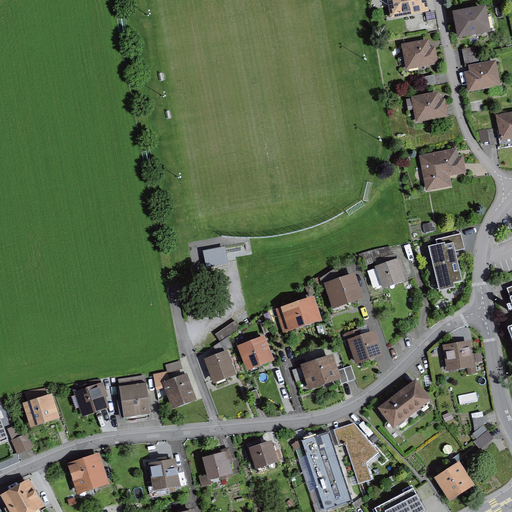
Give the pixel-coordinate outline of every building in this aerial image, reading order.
[(389,0),(393,20),(428,13),(425,0),(389,0)] [(462,23),(457,24),(460,40),(490,34),(485,10),(460,15),(462,23)] [(428,43),(404,48),(408,71),(438,65),(436,50),(430,52),(428,43)] [(464,60),(478,58),(477,49),(462,52),(464,60)] [(465,68),(480,66),(478,58),(464,60),(465,68)] [(495,63),(480,66),(465,68),(469,93),(499,88),(495,63)] [(423,89),(436,87),(435,77),(421,79),(423,89)] [(436,96),(412,100),(416,123),(446,117),(443,103),(438,104),(436,96)] [(511,116),(499,119),(503,142),(511,140),(511,116)] [(456,153),(422,159),(428,193),(452,189),(449,177),(466,174),(464,160),(458,162),(456,153)] [(440,247),(432,249),(443,292),(456,289),(454,283),(464,281),(456,252),(464,250),(460,237),(438,243),(440,247)] [(192,273),(229,265),(226,248),(189,255),(192,273)] [(399,262),(377,270),(385,290),(406,283),(399,262)] [(356,278),(327,287),(334,310),(363,301),(356,278)] [(314,300),(278,312),(286,334),(321,322),(314,300)] [(220,343),(240,330),(235,323),(215,336),(220,343)] [(377,333),(348,342),(355,364),(384,356),(377,333)] [(265,339),(240,349),(248,371),(273,361),(265,339)] [(470,344),(447,349),(451,370),(464,368),(466,376),(475,374),(470,344)] [(229,354),(207,362),(215,383),(237,376),(229,354)] [(313,390),(341,381),(339,373),(334,358),(305,368),(313,390)] [(174,409),(197,401),(180,364),(167,368),(169,375),(155,378),(156,389),(167,387),(174,409)] [(348,383),(354,381),(350,369),(344,371),(348,383)] [(341,381),(343,385),(348,383),(344,371),(339,373),(341,381)] [(145,379),(121,383),(126,419),(150,415),(145,379)] [(419,384),(383,410),(396,427),(432,401),(419,384)] [(101,387),(76,396),(83,418),(108,410),(101,387)] [(255,408),(262,405),(256,392),(249,395),(255,408)] [(53,398),(24,407),(32,429),(60,420),(53,398)] [(3,415),(0,416),(0,443),(12,440),(3,415)] [(475,434),(483,428),(481,419),(473,420),(475,434)] [(348,485),(369,481),(365,468),(379,457),(353,427),(331,436),(335,447),(338,457),(342,469),(346,481),(348,485)] [(478,441),(487,432),(483,428),(475,434),(473,436),(478,441)] [(475,444),(481,450),(493,439),(487,432),(478,441),(475,444)] [(308,456),(335,447),(331,436),(305,445),(308,456)] [(21,441),(27,453),(34,449),(29,437),(21,441)] [(13,444),(18,456),(27,453),(21,441),(13,444)] [(273,445),(253,452),(259,469),(278,463),(273,445)] [(312,467),(338,457),(335,447),(308,456),(312,467)] [(227,455),(206,461),(210,476),(200,479),(203,488),(211,486),(210,483),(232,476),(227,455)] [(99,457),(70,467),(79,495),(108,486),(99,457)] [(316,479),(342,469),(338,457),(312,467),(316,479)] [(155,493),(181,487),(178,473),(176,461),(150,467),(155,493)] [(460,465),(438,480),(452,501),(474,487),(460,465)] [(342,469),(316,479),(319,490),(346,481),(342,469)] [(181,487),(187,486),(184,472),(178,473),(181,487)] [(346,481),(319,490),(323,502),(350,493),(348,485),(346,481)] [(29,483),(4,498),(12,511),(36,511),(44,508),(29,483)] [(402,507),(391,511),(429,511),(420,492),(400,501),(402,507)] [(326,511),(327,511),(354,504),(350,493),(323,502),(326,511)] [(75,500),(67,502),(70,510),(77,507),(75,500)]
